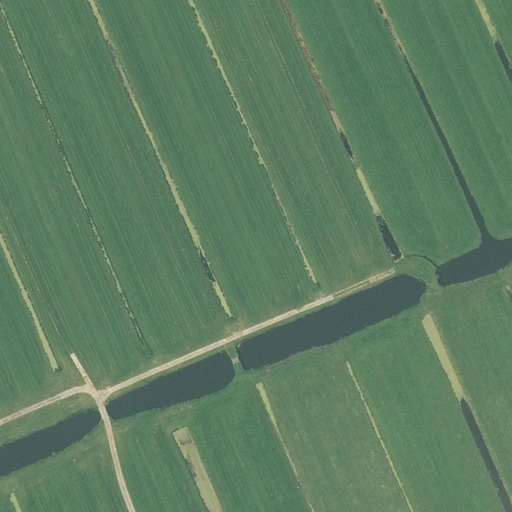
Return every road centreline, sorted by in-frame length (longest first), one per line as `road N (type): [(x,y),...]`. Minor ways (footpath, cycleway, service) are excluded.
road 1 (track): [(96,398),(405,266),(423,265),(441,296),(511,274)]
road 2 (track): [(0,422),(89,387),(72,355)]
road 3 (track): [(132,511),(96,398)]
